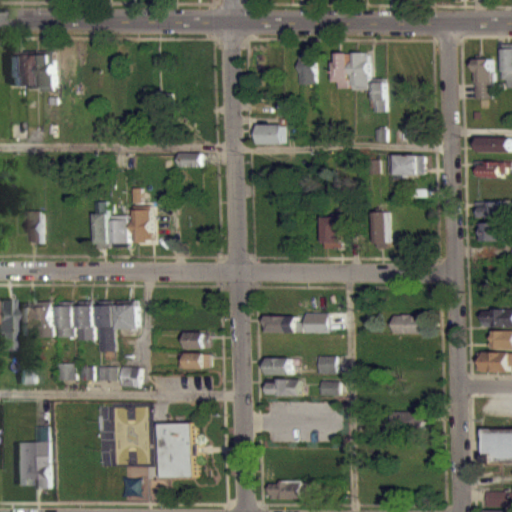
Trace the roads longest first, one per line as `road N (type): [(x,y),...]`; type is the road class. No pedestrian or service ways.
road 1 (residential): [(228,0),(244,511)]
road 2 (residential): [(0,17),(511,21)]
road 3 (residential): [(447,21),(457,511)]
road 4 (residential): [(0,269),(452,271)]
